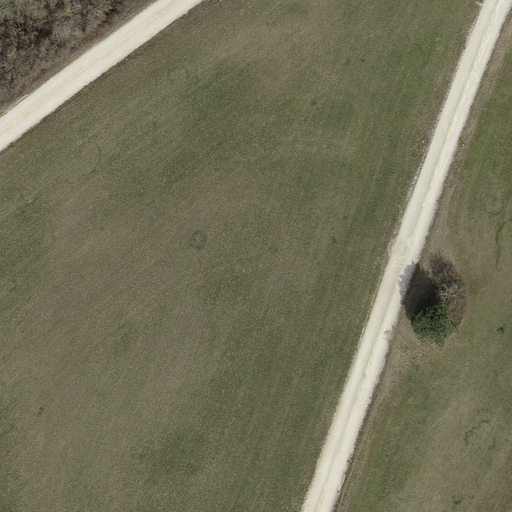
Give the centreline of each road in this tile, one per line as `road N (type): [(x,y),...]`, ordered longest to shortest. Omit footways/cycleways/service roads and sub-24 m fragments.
road 1 (track): [(316,511),(498,0)]
road 2 (track): [(175,0),(0,133)]
